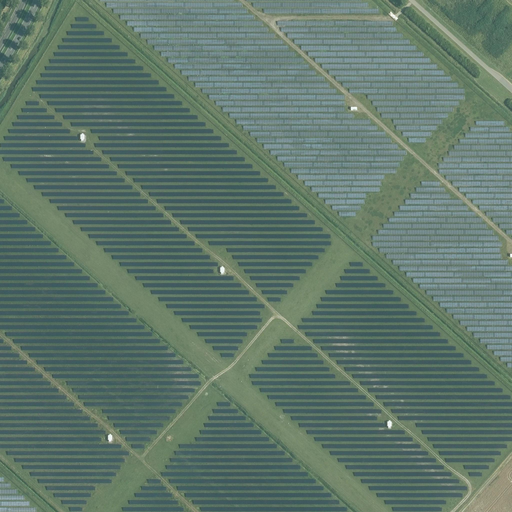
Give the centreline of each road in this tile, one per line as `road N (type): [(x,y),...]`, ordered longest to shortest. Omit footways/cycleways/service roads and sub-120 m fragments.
road 1 (track): [(0,333),(141,457),(277,314),(84,130),(73,130),(29,93)]
road 2 (track): [(276,18),(280,34),(511,243)]
road 3 (track): [(277,314),(466,480),(470,488),(452,511)]
road 4 (track): [(411,0),(386,18),(276,18),(241,0)]
road 5 (unclassified): [(511,91),(410,0)]
